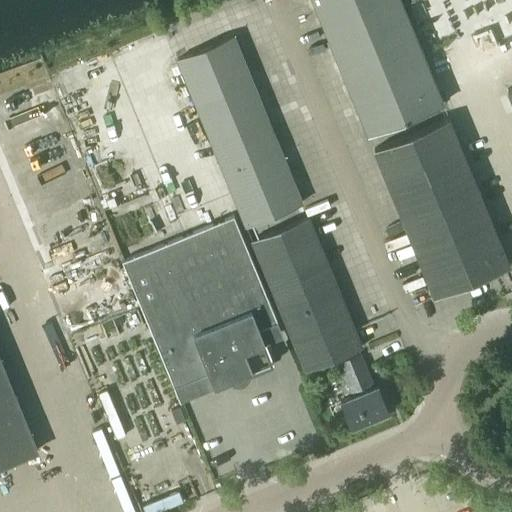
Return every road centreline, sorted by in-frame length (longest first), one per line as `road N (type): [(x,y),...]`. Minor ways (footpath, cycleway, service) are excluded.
road 1 (unclassified): [(248,511),(449,432)]
road 2 (unclassified): [(511,327),(472,340),(450,366),(441,399),(449,432)]
